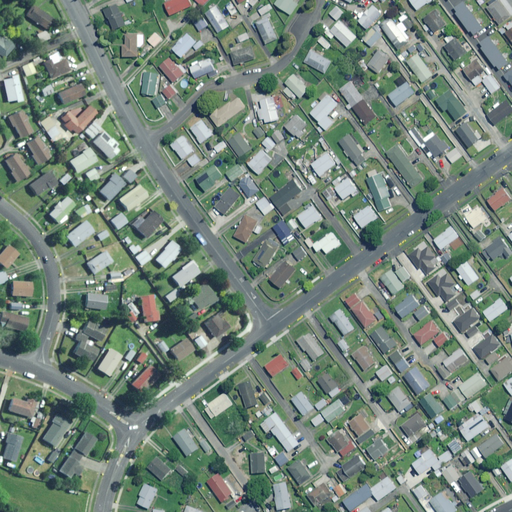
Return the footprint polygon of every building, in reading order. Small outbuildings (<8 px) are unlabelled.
[(192,6),(188,0),(173,0),(164,4),(170,16),(192,6)] [(294,0),(278,0),(275,4),(291,15),(298,4),(293,1),(294,0)] [(433,0),(432,0),(410,0),(417,10),(433,0)] [(511,17),(498,0),(487,8),(499,25),(511,17)] [(126,25),(117,4),(103,10),(107,18),(109,18),(114,31),(126,25)] [(237,12),(232,4),(227,8),(232,15),(237,12)] [(272,9),(269,4),(259,11),(262,16),(272,9)] [(52,19),(30,5),(24,15),(46,30),(52,19)] [(382,14),(373,5),(365,14),(363,12),(359,16),(362,19),(359,21),(368,30),(382,14)] [(229,26),(216,6),(206,14),(219,33),(229,26)] [(344,13),(337,7),(329,15),(336,22),(344,13)] [(446,26),(436,11),(424,18),(435,34),(446,26)] [(208,26),(202,16),(193,21),(199,31),(208,26)] [(378,24),(399,51),(410,43),(407,40),(409,38),(405,33),(403,34),(389,16),(378,24)] [(414,26),(407,17),(400,23),(407,31),(414,26)] [(278,39),(268,18),(256,23),(266,45),(278,39)] [(511,20),(499,30),(503,34),(505,33),(511,42),(511,20)] [(357,38),(340,21),(330,31),(328,29),(325,33),(332,39),(335,35),(347,47),(357,38)] [(454,29),(451,24),(442,31),(445,35),(454,29)] [(382,36),(373,28),(363,39),(372,47),(382,36)] [(48,38),(45,30),(35,35),(39,43),(48,38)] [(144,33),(125,33),(125,44),(122,44),(122,57),(138,57),(138,47),(144,47),(144,33)] [(162,40),(156,33),(148,41),(155,47),(162,40)] [(249,38),(247,33),(234,39),(237,44),(249,38)] [(197,43),(188,34),(172,49),(181,58),(193,47),(197,51),(204,44),(200,40),(197,43)] [(450,56),(451,55),(456,61),(467,54),(453,34),(445,39),(448,44),(445,46),(444,47),(450,56)] [(13,47),(1,36),(0,37),(0,56),(2,59),(13,47)] [(331,45),(323,37),(319,42),(327,49),(331,45)] [(418,52),(414,46),(410,49),(414,54),(418,52)] [(256,59),(252,47),(232,54),(235,65),(256,59)] [(332,62),(311,50),(304,62),(325,73),(332,62)] [(390,58),(380,50),(368,66),(378,74),(390,58)] [(68,70),(60,51),(48,57),(49,59),(41,62),(49,79),(68,70)] [(433,75),(418,54),(407,62),(423,83),(433,75)] [(176,63),(171,57),(160,66),(174,83),(185,74),(176,63)] [(218,75),(211,59),(199,65),(198,61),(193,63),(194,67),(191,68),(195,79),(208,73),(210,78),(218,75)] [(486,70),(476,59),(463,69),(476,86),(482,81),(479,76),(486,70)] [(35,72),(30,62),(21,67),(25,76),(35,72)] [(158,74),(145,72),(142,94),(155,96),(158,74)] [(285,83),(289,87),(285,91),(294,100),(298,96),(300,98),(309,90),(295,74),(285,83)] [(500,88),(491,75),(483,81),(492,94),(500,88)] [(21,101),(15,76),(9,77),(10,78),(1,81),(6,102),(14,100),(15,102),(21,101)] [(350,110),(353,108),(365,125),(376,118),(352,81),(340,89),(350,104),(347,106),(350,110)] [(415,93),(407,82),(389,96),(397,107),(415,93)] [(83,95),(78,83),(56,93),(61,105),(83,95)] [(52,92),(49,85),(39,89),(43,96),(52,92)] [(176,93),(170,85),(162,92),(169,100),(176,93)] [(436,97),(432,91),(428,94),(431,100),(436,97)] [(467,113),(450,91),(436,101),(444,112),(447,109),(456,121),(467,113)] [(166,103),(161,95),(152,101),(158,109),(166,103)] [(338,105),(328,95),(311,114),(319,122),(318,123),(326,131),(334,123),(327,117),(338,105)] [(232,103),(231,102),(219,110),(217,108),(209,115),(210,117),(219,128),(246,108),(239,98),(232,103)] [(279,120),(273,98),(256,102),(259,111),(262,124),(279,120)] [(493,106),(495,109),(487,115),(495,126),(511,112),(511,107),(504,98),(501,100),(504,103),(501,105),(498,102),(493,106)] [(87,106),(78,115),(72,109),(68,113),(66,111),(59,119),(64,123),(62,125),(68,131),(70,130),(75,134),(95,114),(87,106)] [(24,113),(22,114),(20,110),(7,117),(12,127),(13,127),(19,138),(31,132),(25,120),(27,119),(24,113)] [(297,116),(286,127),(299,139),(304,133),(302,131),(307,125),(297,116)] [(210,128),(209,129),(203,120),(191,129),(202,144),(214,135),(213,134),(214,133),(210,128)] [(100,130),(91,121),(82,130),(90,139),(100,130)] [(480,140),(468,122),(455,130),(468,149),(480,140)] [(58,133),(53,126),(45,132),(51,139),(58,133)] [(265,134),(259,126),(253,131),(258,139),(265,134)] [(444,140),(442,141),(437,135),(436,135),(434,132),(423,140),(415,128),(409,132),(422,149),(427,146),(431,152),(427,155),(430,158),(434,155),(436,159),(441,155),(442,156),(447,153),(446,152),(450,149),(444,140)] [(284,138),(278,130),(271,135),(277,144),(284,138)] [(116,145),(102,131),(91,142),(109,159),(118,150),(114,146),(116,145)] [(251,149),(239,133),(229,141),(241,157),(251,149)] [(363,154),(348,135),(338,143),(353,162),(363,154)] [(42,148),(35,136),(24,142),(32,154),(31,155),(36,165),(49,157),(43,148),(42,148)] [(176,151),(183,160),(194,151),(184,136),(174,143),(171,145),(176,151)] [(276,145),(268,137),(262,144),(267,148),(265,151),(268,153),(276,145)] [(330,148),(322,138),(319,140),(326,151),(330,148)] [(227,146),(224,141),(215,148),(218,153),(227,146)] [(423,180),(397,146),(387,153),(413,188),(423,180)] [(95,161),(87,148),(81,152),(82,153),(68,162),(75,173),(95,161)] [(462,156),(456,148),(447,156),(453,164),(462,156)] [(264,171),(263,170),(272,160),(262,150),(248,165),(258,174),(260,175),(264,171)] [(3,160),(10,172),(8,173),(14,182),(18,180),(27,174),(14,153),(3,160)] [(201,161),(196,154),(188,160),(193,167),(201,161)] [(312,165),(320,176),(321,177),(326,174),(325,173),(336,165),(328,154),(312,165)] [(242,168),(239,164),(225,173),(232,182),(247,171),(244,167),(242,168)] [(223,176),(214,165),(196,179),(206,192),(217,183),(216,182),(223,176)] [(98,177),(92,168),(84,174),(89,183),(98,177)] [(136,176),(128,169),(121,176),(128,183),(136,176)] [(319,178),(314,171),(310,173),(315,180),(319,178)] [(55,184),(47,172),(27,186),(34,196),(47,188),(48,189),(55,184)] [(69,178),(65,174),(58,181),(62,185),(69,178)] [(124,185),(113,174),(107,179),(108,180),(97,191),(107,201),(124,185)] [(390,196),(381,174),(367,179),(380,212),(391,207),(387,198),(390,196)] [(240,181),(242,183),(237,186),(247,200),(259,191),(249,177),(247,179),(246,177),(240,181)] [(342,180),(340,177),(332,183),(334,185),(342,180)] [(343,200),(351,194),(352,195),(358,191),(356,189),(349,178),(335,188),(343,200)] [(303,191),(295,179),(271,198),(284,215),(292,209),(288,203),(303,191)] [(125,211),(133,206),(134,207),(138,205),(137,203),(146,197),(137,185),(117,200),(125,211)] [(242,195),(230,186),(213,206),(225,216),(242,195)] [(336,194),(330,186),(322,192),(329,201),(336,194)] [(502,206),(503,207),(506,205),(505,204),(511,200),(503,189),(487,201),(495,211),(502,206)] [(73,205),(65,197),(59,203),(58,202),(52,207),(53,209),(47,214),(58,225),(65,218),(63,215),(73,205)] [(272,204),(271,205),(265,197),(257,204),(265,215),(270,212),(275,208),(272,204)] [(90,212),(85,204),(73,212),(79,220),(90,212)] [(307,229),(316,222),(317,223),(322,219),(318,214),(313,206),(298,217),(307,229)] [(363,228),(372,222),(373,222),(378,218),(376,215),(369,206),(354,217),(363,228)] [(472,212),(472,213),(466,217),(474,229),(482,223),(483,224),(486,222),(485,221),(488,219),(480,209),(479,207),(472,212)] [(161,221),(151,211),(134,229),(144,239),(161,221)] [(126,222),(119,213),(109,221),(116,230),(126,222)] [(258,222),(246,215),(234,236),(247,243),(258,222)] [(299,226),(293,219),(289,222),(294,230),(299,226)] [(292,232),(283,220),(273,228),(282,240),(292,232)] [(92,232),(84,221),(64,236),(72,247),(92,232)] [(258,225),(255,231),(260,234),(263,228),(258,225)] [(446,230),(447,231),(434,240),(442,250),(459,237),(453,228),(451,227),(446,230)] [(108,236),(104,230),(96,235),(99,241),(108,236)] [(485,237),(479,230),(473,235),(480,242),(485,237)] [(313,245),(314,246),(318,252),(323,249),(327,254),(341,245),(333,233),(314,245),(313,245)] [(130,242),(126,237),(119,242),(122,247),(130,242)] [(494,261),(499,257),(500,258),(504,254),(507,258),(511,254),(511,251),(500,238),(481,253),(487,261),(491,258),(494,261)] [(272,261),(271,260),(279,247),(267,240),(254,261),(266,269),(268,264),(270,265),(272,261)] [(162,268),(170,260),(171,261),(175,257),(174,256),(179,250),(170,241),(162,249),(163,250),(154,260),(162,268)] [(420,247),(409,254),(419,269),(422,268),(427,275),(438,268),(436,266),(443,261),(431,244),(424,249),(420,247)] [(17,254),(6,245),(0,252),(0,265),(4,269),(17,254)] [(307,255),(301,247),(292,253),(298,261),(307,255)] [(150,259),(144,250),(134,257),(140,266),(150,259)] [(111,262),(104,251),(84,264),(91,275),(111,262)] [(195,266),(191,261),(170,277),(179,288),(197,272),(194,268),(195,266)] [(296,271),(285,261),(270,280),(281,289),(296,271)] [(480,278),(467,261),(456,269),(469,286),(480,278)] [(394,296),(405,288),(401,283),(410,276),(403,267),(394,274),(391,270),(381,278),(394,296)] [(438,273),(427,281),(437,296),(440,294),(445,302),(456,295),(454,292),(461,288),(449,271),(442,276),(438,273)] [(29,282),(9,281),(9,296),(29,297),(29,282)] [(215,300),(204,284),(193,291),(196,294),(189,299),(196,310),(207,303),(209,305),(215,300)] [(178,295),(174,289),(164,296),(168,302),(178,295)] [(481,295),(478,290),(470,295),(474,300),(481,295)] [(104,296),(86,294),(85,308),(103,310),(104,296)] [(360,301),(355,294),(346,301),(351,308),(360,301)] [(154,311),(151,295),(138,298),(142,323),(157,320),(156,311),(154,311)] [(420,306),(413,295),(396,308),(403,318),(420,306)] [(460,305),(456,299),(447,306),(451,312),(460,305)] [(508,309),(501,300),(484,312),(491,322),(508,309)] [(370,313),(363,302),(352,310),(365,329),(377,320),(371,312),(370,313)] [(429,314),(423,306),(414,313),(419,321),(429,314)] [(140,316),(134,308),(124,314),(130,323),(140,316)] [(355,329),(341,309),(330,317),(334,323),(335,322),(345,336),(355,329)] [(480,319),(472,309),(455,321),(462,332),(480,319)] [(25,318),(0,312),(0,323),(6,325),(5,328),(22,332),(25,318)] [(220,321),(215,315),(203,323),(214,338),(228,328),(222,320),(220,321)] [(104,330),(85,320),(80,331),(79,330),(73,340),(77,342),(71,354),(82,359),(83,358),(90,362),(96,351),(83,344),(86,336),(98,342),(104,330)] [(440,332),(432,321),(414,336),(422,346),(440,332)] [(397,345),(383,326),(371,334),(386,354),(397,345)] [(480,331),(476,326),(467,332),(471,338),(480,331)] [(199,349),(206,344),(205,343),(210,339),(204,331),(193,339),(199,349)] [(325,353),(309,332),(297,341),(304,351),(306,350),(314,361),(325,353)] [(449,341),(443,333),(434,340),(440,347),(449,341)] [(500,346),(493,335),(474,348),(481,359),(500,346)] [(192,351),(184,339),(168,350),(176,362),(192,351)] [(350,347),(344,339),(338,344),(344,352),(350,347)] [(167,349),(161,340),(155,344),(161,353),(167,349)] [(376,363),(364,347),(353,355),(365,371),(376,363)] [(120,356),(108,349),(95,369),(107,377),(120,356)] [(134,353),(129,349),(122,357),(127,361),(134,353)] [(468,360),(460,349),(448,358),(443,351),(431,360),(439,370),(437,371),(444,380),(451,374),(451,373),(468,360)] [(409,367),(397,351),(389,356),(402,373),(409,367)] [(145,356),(140,352),(134,360),(139,364),(145,356)] [(499,358),(495,353),(486,360),(490,365),(499,358)] [(289,366),(281,355),(265,366),(273,378),(289,366)] [(511,371),(511,358),(510,357),(507,359),(506,356),(500,360),(502,362),(490,370),(498,381),(511,371)] [(312,368),(306,360),(301,364),(306,372),(312,368)] [(158,375),(147,365),(130,384),(140,393),(148,384),(149,385),(158,375)] [(393,374),(386,366),(376,374),(382,382),(393,374)] [(303,375),(297,367),(291,372),(297,379),(303,375)] [(430,386),(417,367),(404,376),(418,395),(430,386)] [(460,388),(467,398),(468,399),(487,385),(479,373),(459,387),(460,388)] [(342,391),(329,374),(319,381),(328,394),(329,393),(333,398),(342,391)] [(396,381),(393,376),(386,381),(389,386),(396,381)] [(258,404),(250,380),(239,384),(247,408),(258,404)] [(414,407),(399,386),(387,395),(400,412),(405,409),(407,411),(414,407)] [(467,398),(460,388),(443,400),(450,410),(467,398)] [(314,408),(303,392),(292,400),(303,416),(314,408)] [(205,410),(212,419),(216,416),(217,417),(233,405),(225,393),(208,405),(210,407),(205,410)] [(443,411),(430,393),(420,401),(433,419),(443,411)] [(270,402),(264,394),(260,397),(266,405),(270,402)] [(488,406),(482,397),(466,409),(469,413),(475,408),(479,412),(488,406)] [(40,403),(26,398),(24,402),(10,398),(6,411),(29,418),(32,408),(38,410),(40,403)] [(328,404),(324,399),(315,406),(319,411),(328,404)] [(346,411),(338,401),(322,412),(329,423),(346,411)] [(274,411),(271,408),(265,413),(268,417),(274,411)] [(299,444),(276,413),(261,425),(267,433),(271,430),(274,436),(276,435),(289,452),(299,444)] [(48,422),(50,423),(40,439),(52,447),(68,423),(54,414),(52,416),(48,422)] [(325,420),(320,414),(311,421),(316,427),(325,420)] [(431,430),(428,427),(418,414),(402,426),(411,437),(419,431),(423,436),(431,430)] [(375,434),(360,415),(349,424),(360,437),(357,440),(360,445),(364,442),(366,444),(369,442),(367,440),(375,434)] [(490,427),(482,416),(461,431),(468,442),(490,427)] [(200,448),(186,428),(174,437),(188,457),(200,448)] [(449,437),(442,429),(437,433),(443,441),(449,437)] [(255,435),(251,430),(243,437),(247,441),(255,435)] [(350,445),(339,431),(328,439),(343,457),(356,448),(352,443),(350,445)] [(21,437),(7,433),(4,443),(5,443),(1,458),(13,462),(21,437)] [(81,454),(84,456),(94,440),(82,433),(72,449),(67,457),(66,457),(57,472),(68,478),(71,473),(75,476),(80,468),(74,464),(75,463),(81,454)] [(430,434),(424,438),(429,446),(435,442),(430,434)] [(497,454),(496,452),(504,446),(496,434),(478,448),(484,457),(487,461),(497,454)] [(213,448),(207,440),(201,445),(206,453),(213,448)] [(376,461),(382,457),(383,457),(387,454),(387,453),(389,451),(380,440),(367,449),(376,461)] [(429,451),(426,446),(419,451),(423,457),(413,464),(420,475),(439,462),(431,450),(429,451)] [(482,456),(477,447),(471,452),(476,460),(482,456)] [(476,461),(468,450),(459,457),(462,461),(467,468),(476,461)] [(454,458),(449,451),(439,458),(444,465),(454,458)] [(56,455),(50,452),(45,460),(51,463),(56,455)] [(289,461),(283,452),(275,458),(281,467),(289,461)] [(266,473),(265,453),(251,454),(253,474),(266,473)] [(338,472),(345,482),(362,471),(363,471),(367,469),(359,456),(342,467),(343,469),(338,472)] [(171,471),(158,458),(150,467),(163,480),(171,471)] [(511,460),(502,467),(511,481),(511,460)] [(311,478),(300,461),(289,468),(300,485),(311,478)] [(397,467),(392,461),(389,464),(393,470),(397,467)] [(460,478),(452,466),(442,472),(450,484),(460,478)] [(501,474),(498,468),(493,471),(497,477),(501,474)] [(459,480),(463,485),(462,486),(467,493),(468,492),(473,498),(484,490),(471,471),(459,480)] [(234,493),(219,473),(207,482),(223,503),(230,499),(228,497),(234,493)] [(373,493),(374,495),(378,501),(396,489),(388,477),(371,489),(373,492),(373,493)] [(291,508),(286,483),(274,485),(276,497),(275,497),(278,511),(291,508)] [(373,492),(371,489),(367,483),(343,501),(350,511),(374,495),(373,493),(373,492)] [(159,490),(146,484),(140,496),(142,496),(138,504),(149,509),(159,490)] [(332,495),(324,484),(308,495),(316,506),(332,495)] [(338,495),(340,498),(346,493),(340,485),(334,489),(338,495)] [(427,494),(421,485),(413,491),(420,500),(427,494)] [(452,496),(448,499),(443,492),(430,501),(437,511),(455,511),(457,511),(454,507),(457,505),(457,504),(452,496)] [(237,505),(234,501),(226,507),(229,511),(237,505)]
